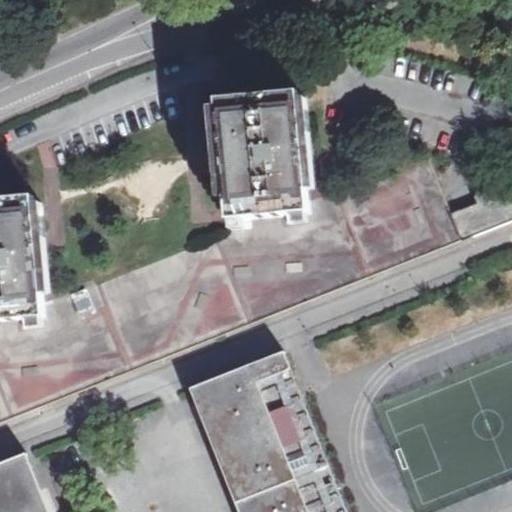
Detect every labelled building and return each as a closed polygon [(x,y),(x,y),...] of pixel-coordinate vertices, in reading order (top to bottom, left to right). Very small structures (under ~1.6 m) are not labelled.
[(265,218),(289,215),(290,225),(309,223),(308,213),(311,213),(310,202),(304,142),(300,93),(218,100),(224,162),(226,186),(229,221),(232,221),(233,230),(239,230),(253,229),(252,219),(265,218)] [(478,204),(452,214),(463,241),(511,221),(511,128),(503,132),(511,155),(511,171),(495,178),(485,174),(476,198),(478,204)] [(0,424),(463,241),(452,214),(449,205),(429,155),(323,196),(310,202),(239,230),(101,285),(58,301),(46,306),(0,324),(0,424)] [(0,321),(25,320),(25,330),(45,328),(44,318),(46,317),(46,306),(40,244),(35,196),(0,199),(0,321)] [(193,389),(241,511),(348,511),(286,352),(240,370),(232,373),(193,389)] [(51,511),(29,454),(0,465),(0,511),(51,511)]
